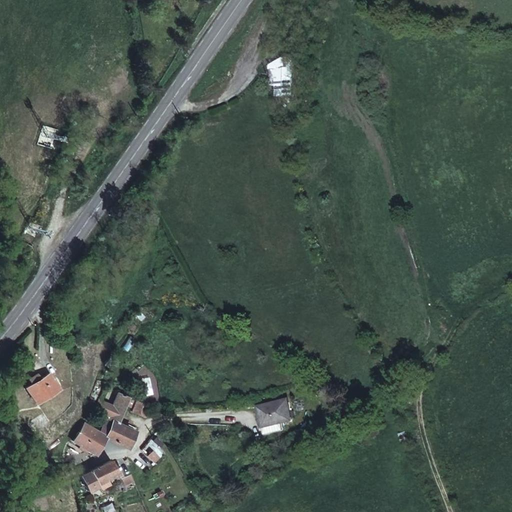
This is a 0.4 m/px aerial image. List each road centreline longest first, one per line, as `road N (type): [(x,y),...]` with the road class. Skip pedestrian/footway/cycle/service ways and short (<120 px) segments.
road 1 (secondary): [(0,336),(243,0)]
road 2 (unknown): [(26,511),(24,485),(122,454)]
